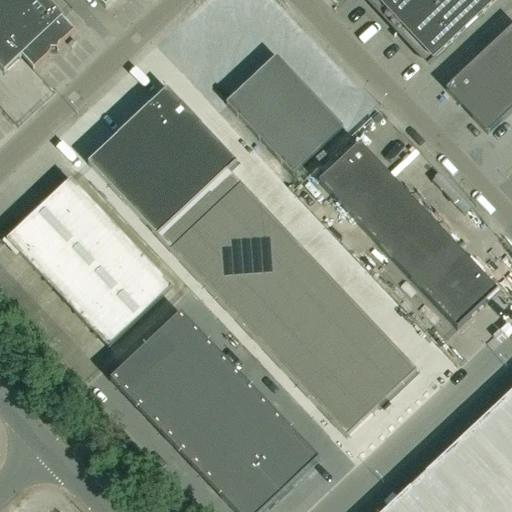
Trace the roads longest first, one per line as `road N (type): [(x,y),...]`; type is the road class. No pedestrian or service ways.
road 1 (unclassified): [(298,0),(511,228)]
road 2 (unclassified): [(332,511),(511,341)]
road 3 (unclassified): [(0,161),(173,0)]
